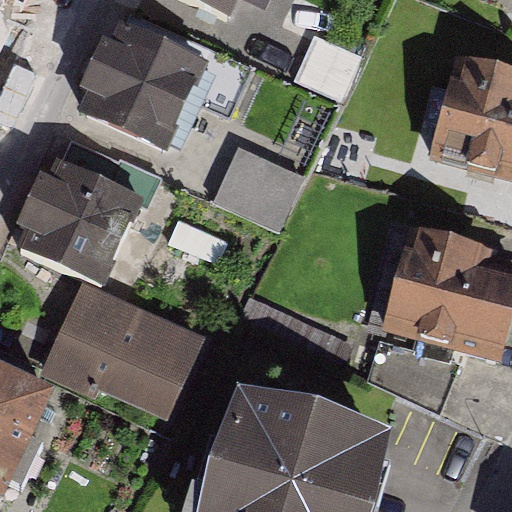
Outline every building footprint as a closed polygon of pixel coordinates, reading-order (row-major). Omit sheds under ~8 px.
[(162,0),(231,32),(245,0),(162,0)] [(511,0),(482,0),(511,11),(511,0)] [(82,127),(168,167),(210,77),(123,37),(114,57),(104,53),(80,104),(90,109),(82,127)] [(319,44),(304,85),(350,101),(364,60),(319,44)] [(511,76),(462,65),(438,172),(511,188),(511,76)] [(222,215),(295,231),(307,177),(234,161),(222,215)] [(149,201),(61,163),(23,251),(110,289),(149,201)] [(511,322),(511,262),(417,240),(393,340),(502,366),(511,322)] [(212,348),(90,299),(56,383),(177,432),(212,348)] [(447,413),(458,372),(383,352),(372,392),(447,413)] [(58,402),(0,374),(0,505),(7,508),(58,402)] [(208,511),(376,511),(395,453),(242,405),(208,511)]
